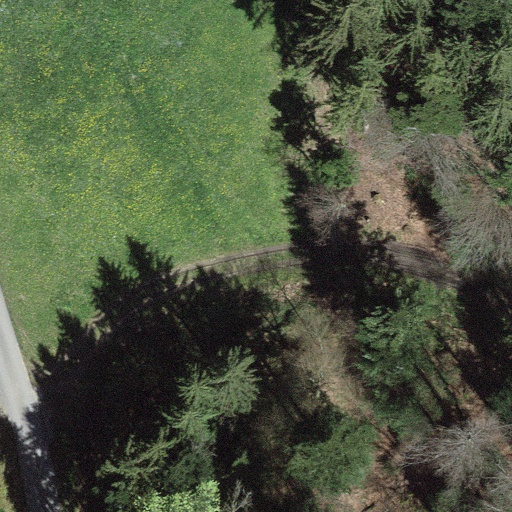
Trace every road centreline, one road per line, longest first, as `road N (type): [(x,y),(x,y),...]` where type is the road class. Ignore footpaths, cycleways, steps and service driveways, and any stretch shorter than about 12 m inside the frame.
road 1 (track): [(511,317),(400,257),(352,248),(225,267),(164,287),(109,320),(60,395),(36,468)]
road 2 (unclassified): [(45,511),(0,352)]
